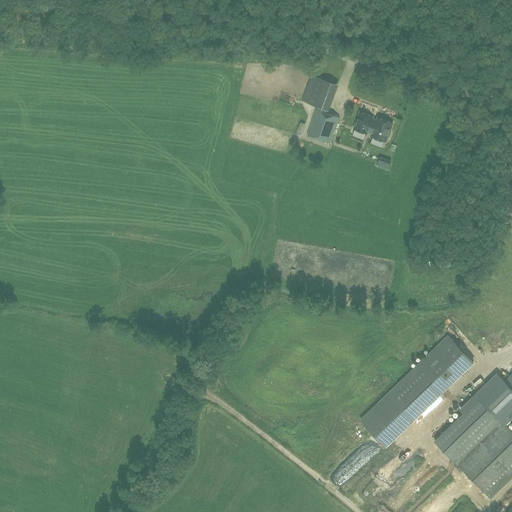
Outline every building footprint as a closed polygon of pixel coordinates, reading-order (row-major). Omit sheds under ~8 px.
[(302,101),(318,107),(327,81),(311,75),(302,101)] [(339,117),(317,109),(308,135),(330,142),(339,117)] [(389,131),(392,122),(378,117),(377,121),(372,119),(373,116),(360,112),(354,129),(367,133),(367,132),(372,133),(371,136),(386,141),(387,137),(389,137),(391,133),(389,131)] [(409,413),(444,390),(473,362),(449,337),(362,421),(380,441),(409,413)] [(488,496),(511,473),(511,431),(500,419),(510,409),(511,410),(511,377),(506,383),(497,374),(460,410),(462,412),(434,440),(488,496)] [(420,445),(426,438),(419,433),(413,440),(420,445)]
